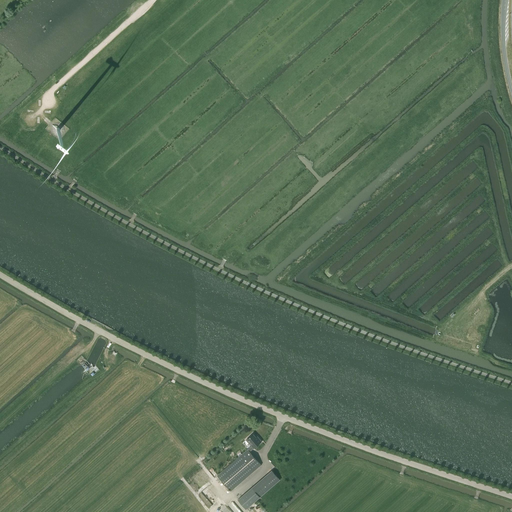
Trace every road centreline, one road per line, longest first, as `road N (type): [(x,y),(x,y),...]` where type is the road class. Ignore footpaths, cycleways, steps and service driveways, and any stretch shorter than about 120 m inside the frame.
road 1 (unclassified): [(511,497),(281,417),(0,275)]
road 2 (track): [(112,338),(107,368),(0,459)]
road 3 (track): [(35,115),(52,89),(153,0)]
road 4 (track): [(0,426),(99,330)]
